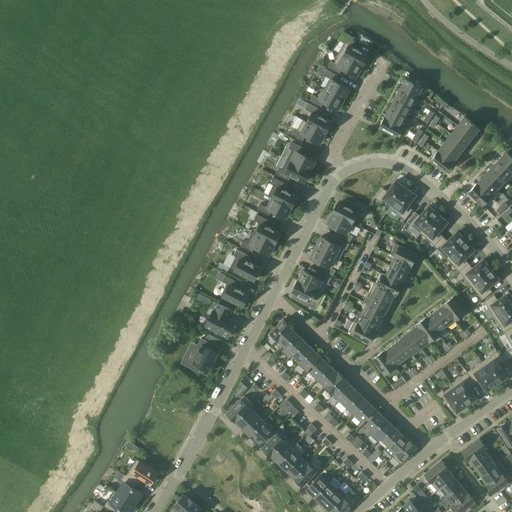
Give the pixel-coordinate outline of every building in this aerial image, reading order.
[(344,43),(339,53),(362,65),(368,55),(353,47),(356,42),(345,35),(342,42),(344,43)] [(361,40),(369,43),(371,39),(363,35),(361,40)] [(331,61),(328,67),(339,73),(342,68),(357,76),(362,65),(339,53),(334,63),(331,61)] [(326,76),(321,86),(323,87),(344,99),(347,94),(347,93),(350,88),(335,81),(338,75),(327,69),(323,75),(326,76)] [(422,87),(414,83),(416,79),(408,75),(406,79),(405,78),(400,88),(416,97),(422,87)] [(313,95),(309,101),(321,107),(324,101),(338,109),(341,104),(344,99),(323,87),(317,97),(313,95)] [(400,88),(395,98),(411,107),(416,97),(400,88)] [(395,98),(390,107),(406,116),(411,107),(395,98)] [(312,112),(307,121),(303,119),(302,120),(326,132),(331,122),(317,114),(320,109),(308,102),(305,108),(312,112)] [(390,107),(384,117),(403,127),(403,126),(401,125),(406,116),(390,107)] [(465,116),(458,125),(473,137),(480,128),(465,116)] [(403,127),(384,117),(379,126),(397,137),(403,127)] [(294,128),(291,134),(302,140),(305,135),(320,143),(326,132),(302,120),(297,129),(294,128)] [(458,125),(451,134),(466,146),(473,137),(458,125)] [(444,143),(459,154),(466,146),(451,134),(444,143)] [(291,149),(286,159),(310,171),(315,160),(301,153),(303,147),(292,141),(289,148),(291,149)] [(438,151),(436,149),(436,150),(453,163),(459,154),(444,143),(438,151)] [(429,158),(446,172),(453,163),(436,150),(429,158)] [(511,156),(506,152),(499,160),(511,172),(511,156)] [(305,181),(310,171),(286,159),(281,169),(279,167),(275,174),(287,180),(290,174),(305,181)] [(511,172),(499,160),(491,168),(506,182),(511,176),(511,172)] [(506,182),(491,168),(484,176),(499,190),(506,182)] [(484,176),(476,184),(492,198),(499,190),(484,176)] [(268,195),(272,197),(292,207),(297,196),(282,189),(285,183),(273,177),(270,183),(273,185),(268,195)] [(391,206),(391,207),(406,186),(399,181),(398,182),(396,180),(388,191),(383,187),(375,198),(381,202),(384,198),(392,204),(391,206)] [(484,206),(492,198),(476,184),(469,192),(484,206)] [(399,215),(405,219),(412,209),(407,205),(415,194),(413,192),(413,191),(406,186),(391,207),(400,213),(399,215)] [(286,217),(292,207),(272,197),(267,207),(260,203),(257,209),(269,215),(272,210),(286,217)] [(363,216),(366,209),(355,204),(352,209),(338,202),(333,212),(354,223),(359,214),(363,216)] [(432,206),(431,207),(429,205),(420,216),(415,211),(407,221),(421,233),(438,213),(437,213),(438,212),(432,206)] [(342,230),(339,236),(350,242),(353,236),(349,234),(354,223),(333,212),(327,223),(342,230)] [(429,241),(434,245),(444,235),(439,231),(447,221),(438,213),(421,233),(429,241)] [(259,222),(254,232),(275,243),(280,233),(266,225),(269,220),(257,214),(254,220),(259,222)] [(270,254),(275,243),(254,232),(252,231),(246,241),(244,240),(240,246),(252,252),(255,246),(270,254)] [(448,240),(444,235),(434,245),(439,250),(447,258),(467,239),(460,232),(459,233),(457,231),(448,240)] [(335,243),(321,236),(318,241),(315,246),(339,259),(344,249),(346,249),(349,244),(338,238),(335,243)] [(473,245),(467,239),(447,258),(454,266),(459,271),(470,262),(465,257),(474,248),(472,246),(473,245)] [(394,256),(411,264),(416,254),(395,243),(390,253),(394,256)] [(339,259),(315,246),(312,252),(310,257),(324,264),(321,270),(332,276),(335,270),(332,268),(337,258),(339,259)] [(254,280),(260,268),(245,260),(248,255),(236,249),(233,255),(236,256),(230,267),(254,280)] [(411,264),(394,256),(389,265),(406,274),(411,264)] [(474,267),(470,262),(459,271),(463,276),(470,285),(491,268),(490,267),(491,267),(486,261),(485,261),(483,259),(474,267)] [(389,265),(384,275),(401,283),(406,274),(389,265)] [(489,286),(499,278),(491,268),(470,285),(482,299),(493,291),(489,286)] [(318,290),(323,280),(328,283),(331,277),(321,272),(318,277),(303,270),(298,280),(323,293),(318,290)] [(381,273),(375,283),(394,293),(394,294),(395,294),(401,283),(384,275),(381,273)] [(234,287),(237,281),(225,275),(222,281),(227,284),(221,295),(243,306),(249,294),(234,287)] [(315,309),(323,293),(298,280),(292,291),(307,298),(304,304),(315,309)] [(390,303),(395,294),(394,294),(394,293),(374,283),(369,292),(373,295),(390,303)] [(484,301),(494,317),(511,304),(511,294),(511,295),(509,292),(499,299),(495,294),(484,301)] [(385,313),(390,303),(373,295),(368,304),(385,313)] [(456,321),(466,314),(453,297),(443,304),(456,321)] [(236,321),(228,317),(232,310),(219,303),(215,311),(213,310),(205,325),(228,337),(236,321)] [(366,303),(361,313),(363,314),(380,322),(385,313),(368,304),(366,303)] [(443,304),(435,311),(447,327),(456,321),(443,304)] [(511,304),(494,317),(500,326),(504,332),(511,326),(511,319),(511,304)] [(359,311),(354,321),(375,332),(380,322),(363,314),(361,313),(359,311)] [(438,334),(447,327),(435,311),(426,317),(438,334)] [(429,340),(438,334),(426,317),(416,324),(418,326),(418,325),(429,340)] [(283,319),(269,334),(276,341),(291,326),(283,319)] [(369,342),(375,332),(354,321),(348,331),(369,342)] [(418,326),(409,332),(421,347),(429,340),(418,325),(418,326)] [(291,326),(276,341),(277,342),(279,340),(285,347),(297,334),(290,328),(291,327),(291,326)] [(412,353),(421,347),(409,332),(401,338),(411,352),(412,353)] [(218,344),(220,339),(207,334),(205,338),(218,344)] [(297,334),(285,347),(286,347),(292,353),(291,355),(304,341),(297,334)] [(412,353),(411,352),(401,338),(392,345),(403,360),(412,353)] [(199,349),(193,362),(212,372),(217,363),(216,362),(220,353),(218,352),(221,348),(203,339),(198,349),(199,349)] [(304,341),(291,355),(298,363),(312,348),(304,341)] [(392,345),(383,351),(395,366),(403,360),(392,345)] [(312,348),(298,363),(299,363),(301,361),(308,368),(320,356),(312,348)] [(374,358),(385,373),(395,366),(383,351),(374,358)] [(505,379),(504,378),(507,376),(499,365),(504,361),(497,351),(482,362),(498,384),(505,379)] [(317,380),(331,366),(323,359),(309,373),(317,380)] [(482,362),(467,372),(474,383),(479,379),(487,390),(490,389),(498,384),(482,362)] [(317,380),(324,388),(339,373),(338,372),(337,373),(331,366),(317,380)] [(467,372),(452,383),(468,405),(475,400),(474,399),(477,398),(469,386),(474,383),(467,372)] [(324,388),(332,395),(345,381),(346,380),(339,373),(324,388)] [(391,385),(395,389),(406,381),(402,377),(391,385)] [(332,395),(339,402),(353,388),(345,381),(332,395)] [(452,383),(451,383),(454,387),(445,393),(442,389),(437,394),(444,404),(449,400),(457,411),(460,410),(460,411),(468,405),(452,383)] [(339,402),(335,406),(343,413),(346,409),(360,395),(353,388),(339,402)] [(235,405),(227,413),(229,414),(228,415),(232,419),(233,418),(236,421),(252,404),(244,395),(239,401),(238,400),(234,404),(235,405)] [(346,409),(354,416),(367,402),(360,395),(346,409)] [(375,409),(367,402),(354,416),(361,423),(375,409)] [(253,404),(252,404),(236,421),(243,428),(256,414),(249,407),(253,404)] [(378,411),(364,426),(372,433),(385,418),(378,411)] [(264,421),(256,414),(243,428),(251,435),(266,419),(265,419),(264,421)] [(374,431),(381,438),(393,425),(385,418),(372,433),(373,433),(374,431)] [(274,427),(266,419),(251,435),(254,438),(253,439),(257,443),(258,442),(259,443),(274,427)] [(511,447),(511,446),(511,429),(506,421),(497,427),(511,447)] [(400,432),(393,425),(381,438),(388,445),(400,432)] [(272,455),(287,440),(278,431),(263,447),(265,448),(264,449),(268,453),(269,452),(272,455)] [(387,447),(384,450),(391,457),(392,455),(394,454),(407,439),(400,432),(388,445),(387,447)] [(500,437),(495,440),(498,444),(499,445),(504,442),(502,441),(500,437)] [(486,446),(480,438),(462,450),(468,459),(486,446)] [(408,439),(407,439),(394,454),(392,455),(400,463),(416,446),(408,439)] [(272,455),(279,462),(294,447),(287,440),(272,455)] [(294,447),(279,462),(286,469),(300,455),(300,456),(305,451),(297,443),(294,447)] [(491,455),(486,447),(486,446),(468,459),(469,459),(475,467),(491,455)] [(286,469),(294,476),(309,461),(308,460),(307,462),(300,456),(300,455),(286,469)] [(490,456),(492,455),(491,455),(475,467),(481,475),(499,462),(499,461),(495,464),(490,456)] [(126,475),(135,481),(136,482),(140,477),(150,484),(152,481),(152,482),(157,475),(156,475),(157,473),(152,469),(152,468),(146,464),(146,465),(136,459),(126,475)] [(448,468),(442,460),(425,473),(432,482),(448,468)] [(309,461),(294,476),(297,479),(296,480),(300,484),(301,483),(303,485),(317,469),(309,461)] [(486,483),(505,470),(499,462),(481,475),(487,483),(486,483)] [(448,468),(432,482),(434,480),(440,488),(454,476),(448,469),(449,468),(448,468)] [(502,473),(506,470),(505,470),(486,483),(493,492),(508,481),(502,473)] [(122,485),(117,492),(135,503),(137,500),(138,500),(141,496),(140,496),(142,493),(131,486),(135,481),(126,475),(124,474),(118,482),(122,485)] [(320,475),(307,489),(308,490),(307,490),(311,494),(312,493),(315,496),(328,482),(320,475)] [(454,476),(440,488),(447,495),(445,497),(461,484),(454,476)] [(328,482),(315,496),(322,503),(337,488),(329,481),(328,482)] [(451,505),(468,492),(467,491),(467,492),(461,484),(445,497),(451,505)] [(337,488),(322,503),(330,510),(346,493),(339,486),(337,488)] [(107,499),(103,506),(112,511),(114,511),(118,507),(125,511),(128,511),(135,503),(117,492),(114,489),(107,499)] [(468,492),(451,505),(456,511),(467,511),(476,505),(473,501),(474,500),(468,492)] [(197,511),(201,508),(195,503),(196,502),(190,497),(189,498),(183,493),(180,497),(177,501),(174,505),(179,509),(176,511),(197,511)] [(346,493),(330,510),(331,511),(345,511),(346,511),(347,511),(351,508),(350,507),(352,505),(355,502),(346,493)] [(410,499),(402,507),(406,511),(421,511),(420,510),(424,506),(416,497),(411,501),(410,499)]
